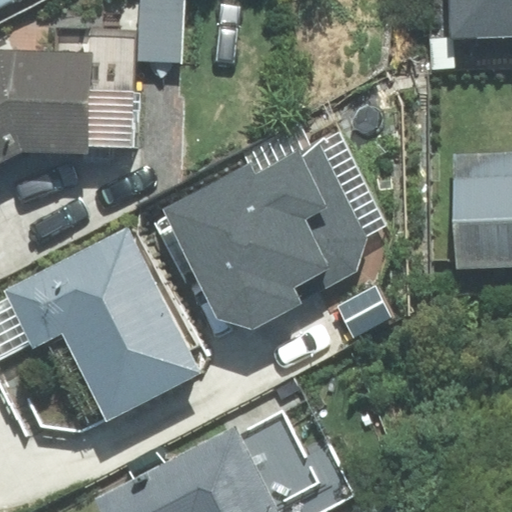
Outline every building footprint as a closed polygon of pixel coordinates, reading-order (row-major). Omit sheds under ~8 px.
[(0,0),(0,18),(37,0),(0,0)] [(181,71),(182,0),(135,0),(134,70),(181,71)] [(84,61),(0,57),(0,173),(16,165),(79,169),(84,61)] [(244,165),(161,209),(217,316),(244,328),(297,306),(291,297),(320,277),(330,291),(365,266),(366,244),(317,149),(268,174),(244,165)] [(511,154),(439,157),(442,277),(511,274),(511,154)] [(157,295),(125,230),(0,291),(0,309),(27,365),(64,347),(103,427),(199,380),(157,295)] [(82,508),(84,511),(279,511),(242,433),(82,508)]
